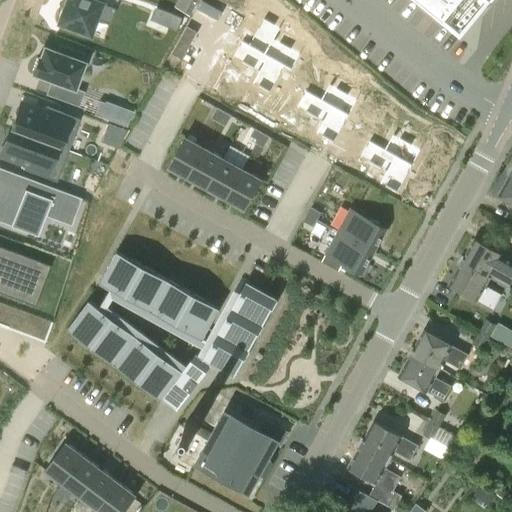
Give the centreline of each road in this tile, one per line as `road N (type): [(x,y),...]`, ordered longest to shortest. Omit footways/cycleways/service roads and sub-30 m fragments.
road 1 (residential): [(398,315),(142,173)]
road 2 (residential): [(398,315),(511,103)]
road 3 (residential): [(287,511),(398,315)]
road 4 (residential): [(222,511),(153,474),(40,388)]
